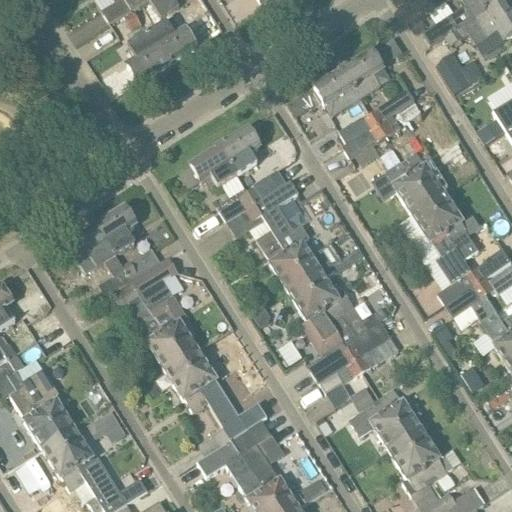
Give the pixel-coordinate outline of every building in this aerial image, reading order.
[(130,14),(121,0),(110,0),(115,7),(101,16),(108,27),(130,14)] [(121,0),(130,14),(131,14),(153,0),(121,0)] [(160,22),(179,10),(172,0),(153,0),(148,3),(160,22)] [(278,0),(253,0),(261,11),(278,0)] [(446,41),(504,4),(501,0),(467,0),(462,4),(466,10),(421,38),(430,51),(446,41)] [(511,16),(504,4),(446,41),(452,50),(468,40),(474,50),(497,36),(503,45),(511,39),(511,16)] [(429,28),(422,17),(406,26),(415,41),(427,33),(425,32),(428,30),(427,29),(429,28)] [(146,39),(166,71),(195,52),(183,33),(174,39),(166,27),(146,39)] [(166,71),(146,39),(127,51),(135,63),(125,69),(137,89),(166,71)] [(392,42),(386,46),(395,60),(401,56),(392,42)] [(342,74),(360,103),(380,90),(374,81),(383,75),(371,55),(342,74)] [(459,94),(486,81),(477,64),(450,78),(459,94)] [(360,103),(342,74),(313,92),(325,111),(334,106),(340,115),(360,103)] [(396,114),(412,104),(405,94),(389,104),(396,114)] [(295,121),(314,108),(306,96),(287,108),(295,121)] [(511,103),(493,115),(506,136),(511,132),(511,103)] [(369,117),(377,129),(385,124),(378,112),(369,117)] [(377,129),(369,117),(339,137),(345,147),(367,132),(368,134),(377,129)] [(485,146),(503,135),(497,127),(480,138),(485,146)] [(377,129),(368,134),(342,152),(350,164),(384,141),(377,129)] [(218,151),(237,180),(256,168),(250,158),(260,152),(247,133),(218,151)] [(237,180),(218,151),(189,170),(201,189),(211,182),(217,192),(237,180)] [(401,168),(427,210),(445,199),(426,169),(424,170),(416,158),(401,168)] [(427,210),(401,168),(386,177),(394,190),(392,191),(411,221),(427,210)] [(248,196),(255,207),(283,190),(276,180),(248,196)] [(290,185),(283,190),(255,207),(265,225),(271,234),(277,245),(303,287),(321,276),(302,247),(301,248),(301,247),(309,242),(301,230),(293,235),(278,211),(298,198),(290,185)] [(254,208),(244,192),(215,210),(225,226),(254,208)] [(445,199),(427,210),(462,265),(477,255),(469,242),(470,241),(461,228),(463,227),(445,199)] [(235,242),(264,223),(254,208),(225,226),(235,242)] [(95,229),(116,261),(135,249),(127,236),(136,230),(124,210),(95,229)] [(427,210),(411,221),(429,248),(431,247),(441,262),(435,266),(450,289),(436,299),(444,310),(478,289),(470,276),(462,265),(427,210)] [(119,291),(129,284),(121,270),(116,261),(95,229),(65,248),(78,267),(88,261),(96,274),(105,268),(112,280),(98,289),(105,300),(119,291)] [(277,245),(271,234),(255,244),(270,267),(269,268),(287,297),(303,287),(277,245)] [(316,255),(326,272),(340,263),(330,247),(316,255)] [(129,284),(160,266),(151,252),(129,266),(121,270),(129,284)] [(470,276),(478,289),(486,283),(484,280),(493,274),(510,263),(503,252),(477,269),(478,271),(470,276)] [(331,280),(362,261),(357,253),(340,263),(326,272),(331,280)] [(181,367),(198,355),(180,326),(184,323),(170,301),(172,299),(164,286),(170,282),(178,277),(168,261),(160,266),(129,284),(132,289),(181,367)] [(486,283),(478,289),(485,300),(493,294),(496,298),(511,287),(511,271),(489,287),(486,283)] [(321,276),(303,287),(355,366),(391,343),(379,325),(355,341),(342,321),(352,315),(341,297),(336,300),(321,276)] [(303,287),(287,297),(305,326),(300,329),(319,359),(321,358),(323,361),(306,371),(317,389),(319,388),(355,366),(303,287)] [(0,289),(0,335),(15,326),(6,312),(12,308),(0,289)] [(165,377),(181,367),(132,289),(112,302),(119,313),(130,306),(145,330),(140,334),(148,346),(146,347),(165,377)] [(478,289),(444,310),(452,323),(471,311),(493,347),(492,348),(510,377),(511,376),(511,343),(501,325),(485,300),(478,289)] [(267,327),(268,319),(265,312),(251,320),(259,332),(267,327)] [(511,318),(501,325),(511,343),(511,318)] [(452,363),(458,359),(448,344),(452,341),(445,330),(435,337),(452,363)] [(17,343),(9,348),(15,358),(23,353),(17,343)] [(391,343),(355,366),(362,377),(398,355),(391,343)] [(1,353),(8,366),(17,360),(9,348),(1,353)] [(0,352),(0,370),(8,366),(1,353),(0,352)] [(181,367),(207,408),(223,432),(230,444),(245,434),(245,433),(236,419),(223,398),(215,385),(216,384),(198,355),(181,367)] [(17,360),(8,366),(15,377),(24,371),(17,360)] [(8,366),(0,370),(0,385),(8,382),(17,396),(9,401),(24,425),(23,426),(40,454),(57,443),(41,419),(22,388),(15,377),(8,366)] [(355,366),(319,388),(325,398),(338,389),(343,387),(347,385),(347,386),(362,377),(355,366)] [(207,408),(181,367),(165,377),(183,405),(185,404),(193,417),(207,408)] [(57,443),(74,433),(56,405),(60,402),(42,374),(22,388),(41,419),(57,443)] [(153,401),(162,395),(155,384),(146,389),(153,401)] [(404,446),(421,435),(403,406),(401,407),(393,394),(378,404),(404,446)] [(404,446),(378,404),(374,406),(360,415),(347,423),(359,442),(372,433),(386,457),(404,446)] [(118,428),(111,415),(98,423),(103,431),(110,433),(118,428)] [(238,439),(230,444),(240,460),(256,449),(270,440),(260,425),(245,434),(238,439)] [(223,432),(215,438),(222,449),(230,444),(223,432)] [(57,443),(85,486),(86,485),(96,502),(102,511),(120,511),(147,496),(140,483),(119,496),(98,461),(94,464),(74,433),(57,443)] [(421,435),(404,446),(431,487),(437,484),(443,495),(453,489),(446,478),(445,476),(451,472),(444,461),(440,464),(421,435)] [(85,486),(57,443),(40,454),(59,483),(61,482),(70,496),(85,486)] [(240,460),(230,444),(222,449),(223,450),(197,467),(206,481),(225,469),(239,491),(248,505),(246,505),(250,511),(273,511),(258,488),(254,482),(240,460)] [(401,486),(410,500),(431,487),(404,446),(386,457),(404,485),(401,486)] [(297,511),(280,484),(256,449),(240,460),(254,482),(258,488),(273,511),(297,511)] [(20,481),(36,510),(60,497),(44,468),(20,481)] [(299,496),(306,508),(326,496),(319,484),(299,496)] [(474,492),(453,505),(455,509),(449,511),(476,511),(484,507),(474,492)] [(448,497),(440,502),(438,504),(425,511),(449,511),(455,509),(453,505),(448,497)] [(100,511),(94,502),(87,506),(90,511),(100,511)]
